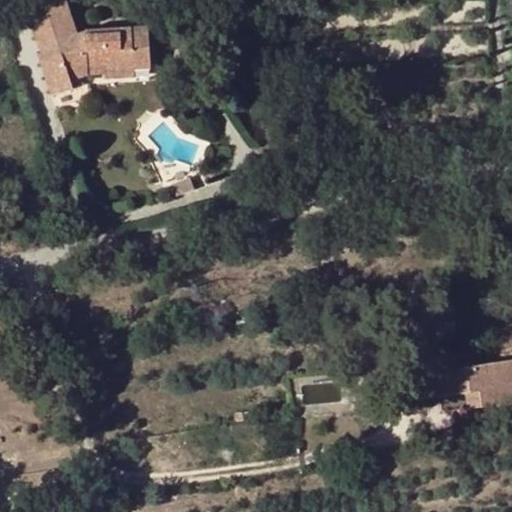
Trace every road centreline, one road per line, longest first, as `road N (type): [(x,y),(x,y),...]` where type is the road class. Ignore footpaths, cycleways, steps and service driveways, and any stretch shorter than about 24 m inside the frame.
road 1 (unclassified): [(511,170),(433,175),(14,265)]
road 2 (residential): [(14,265),(61,380),(97,511)]
